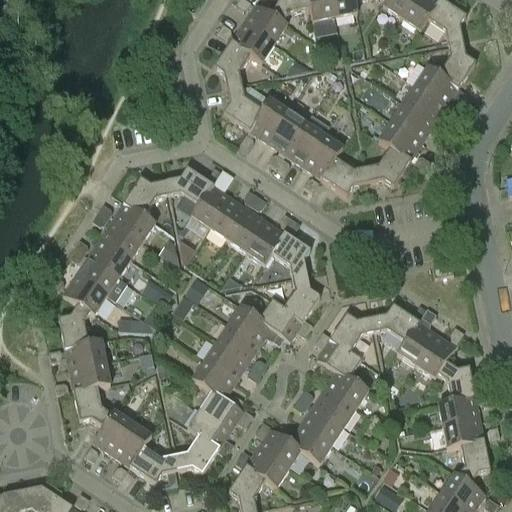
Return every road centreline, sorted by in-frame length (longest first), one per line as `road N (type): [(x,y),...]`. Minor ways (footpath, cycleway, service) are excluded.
road 1 (residential): [(480,225),(373,245),(349,242),(199,145)]
road 2 (residential): [(511,386),(480,225)]
road 3 (residential): [(199,145),(183,56),(221,0)]
road 4 (residential): [(480,225),(471,167),(511,93)]
road 5 (residential): [(90,208),(122,160),(199,145)]
road 6 (residential): [(125,511),(15,436)]
